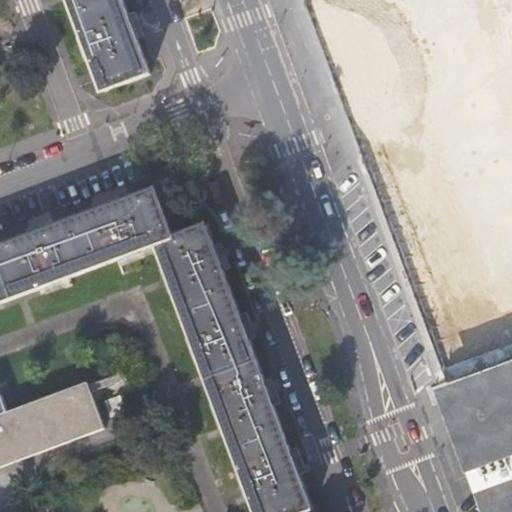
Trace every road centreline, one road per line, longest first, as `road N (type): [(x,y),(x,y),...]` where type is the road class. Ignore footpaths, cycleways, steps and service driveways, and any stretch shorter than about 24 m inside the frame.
road 1 (tertiary): [(271,82),(424,511)]
road 2 (residential): [(200,107),(364,511)]
road 3 (residential): [(86,150),(29,0)]
road 4 (residential): [(200,107),(86,150)]
